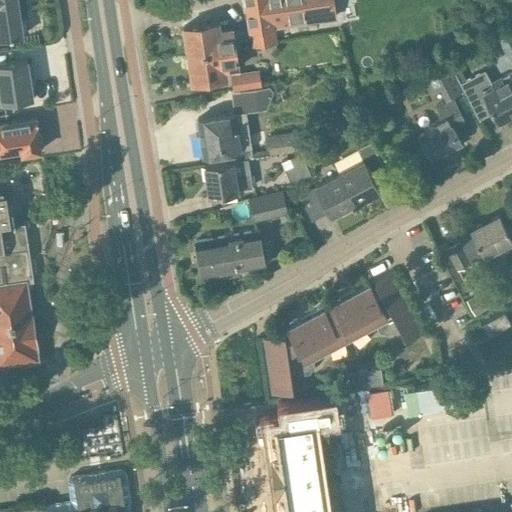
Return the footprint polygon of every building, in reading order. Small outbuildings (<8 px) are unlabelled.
[(0,0),(0,38),(1,39),(24,35),(24,33),(28,30),(27,20),(21,18),(18,0),(0,0)] [(245,0),(251,30),(263,28),(274,26),(334,17),(331,0),(245,0)] [(218,22),(185,27),(189,54),(235,47),(233,28),(220,30),(218,22)] [(276,40),(274,26),(263,28),(265,42),(276,40)] [(263,28),(251,30),(253,44),(265,42),(263,28)] [(235,47),(189,54),(193,82),(227,77),(226,68),(238,66),(235,47)] [(0,80),(3,102),(33,98),(27,59),(0,63),(0,80)] [(451,63),(426,76),(433,91),(445,85),(450,95),(463,88),(460,82),(451,63)] [(230,72),(232,91),(261,86),(259,68),(230,72)] [(500,122),(511,115),(511,72),(501,78),(502,78),(492,83),(485,69),(460,82),(463,88),(479,118),(494,110),(500,122)] [(438,108),(444,118),(428,126),(430,130),(421,134),(432,157),(462,142),(454,127),(466,121),(455,100),(438,108)] [(246,112),(236,113),(198,118),(204,156),(241,151),(251,148),(246,112)] [(0,154),(23,151),(23,153),(42,150),(37,118),(0,124),(0,154)] [(304,129),(266,135),(269,153),(307,148),(304,129)] [(340,172),(357,202),(380,190),(371,173),(383,166),(372,141),(358,148),(364,160),(340,172)] [(311,174),(301,152),(281,161),(291,183),(311,174)] [(205,165),(210,196),(239,192),(239,190),(253,188),(249,159),(235,162),(234,161),(205,165)] [(333,215),(357,202),(340,172),(317,185),(299,194),(312,219),(330,210),(333,215)] [(0,319),(15,317),(16,324),(34,321),(29,293),(6,296),(5,287),(0,287),(0,212),(13,211),(11,198),(12,199),(10,187),(0,188),(0,319)] [(288,212),(282,189),(249,199),(253,221),(288,212)] [(0,287),(5,287),(6,296),(29,293),(27,281),(34,280),(25,224),(16,225),(15,224),(13,211),(0,212),(0,287)] [(484,255),(485,255),(511,241),(511,222),(507,225),(501,215),(472,230),(474,235),(462,241),(460,239),(445,246),(457,269),(484,255)] [(266,264),(260,228),(197,240),(203,275),(218,273),(219,277),(241,273),(240,269),(266,264)] [(307,387),(305,374),(311,373),(316,367),(315,356),(377,322),(384,336),(401,327),(408,340),(426,330),(394,271),(357,291),(356,289),(302,318),(303,320),(289,328),(291,333),(287,335),(266,338),(275,394),(295,390),(295,389),(307,387)] [(504,299),(495,284),(466,299),(475,315),(504,299)] [(505,311),(483,323),(489,335),(511,323),(505,311)] [(16,324),(15,317),(0,319),(0,362),(21,359),(21,363),(40,360),(34,321),(16,324)] [(356,370),(359,385),(383,382),(381,366),(356,370)] [(356,370),(336,373),(338,388),(359,384),(356,370)] [(280,418),(269,420),(272,437),(276,437),(278,448),(273,448),(276,466),(280,465),(282,476),(278,476),(280,494),(284,493),(286,504),(282,504),(282,508),(286,507),(286,511),(326,511),(312,416),(321,415),(320,411),(331,409),(329,399),(287,405),(287,406),(278,408),(280,418)] [(132,511),(126,470),(121,467),(68,475),(72,501),(44,505),(8,510),(8,511),(132,511)] [(377,511),(376,499),(347,503),(348,511),(377,511)]
